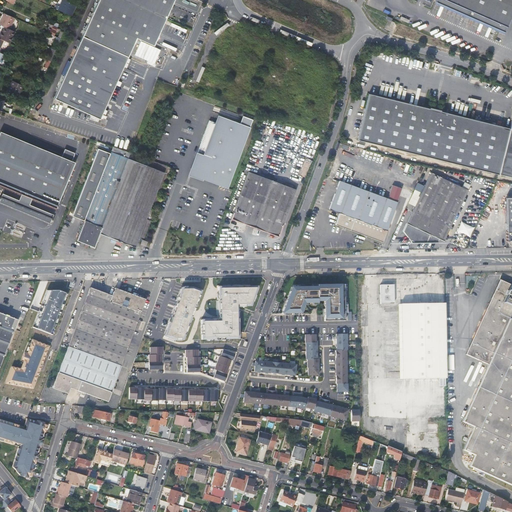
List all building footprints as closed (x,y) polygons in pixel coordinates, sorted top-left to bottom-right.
[(173,0),(98,0),(54,97),(100,118),(136,36),(154,44),(173,0)] [(511,9),(511,0),(433,0),(432,1),(501,31),(511,9)] [(13,17),(3,13),(0,18),(0,25),(4,27),(8,29),(13,17)] [(65,27),(70,16),(67,14),(62,26),(65,27)] [(47,33),(53,35),(56,28),(50,25),(48,28),(49,29),(47,33)] [(8,43),(13,31),(8,29),(4,27),(0,34),(0,39),(3,40),(8,43)] [(142,48),(142,49),(138,47),(134,56),(150,63),(154,54),(142,48)] [(50,61),(55,50),(51,48),(46,60),(50,61)] [(6,92),(17,97),(21,86),(12,81),(6,92)] [(506,128),(369,94),(358,140),(496,174),(506,128)] [(243,124),(219,115),(204,154),(199,169),(198,168),(195,174),(207,179),(220,184),(228,187),(254,119),(246,116),(243,124)] [(0,184),(21,193),(30,197),(56,208),(57,205),(57,204),(75,162),(72,160),(75,152),(65,148),(61,156),(0,130),(0,184)] [(110,156),(98,151),(73,213),(71,212),(69,217),(84,223),(77,243),(93,249),(98,235),(132,248),(149,204),(151,198),(157,201),(170,167),(162,164),(147,158),(145,162),(137,159),(135,163),(128,161),(129,157),(130,155),(113,149),(110,156)] [(199,169),(204,154),(201,153),(193,176),(206,181),(207,179),(195,174),(198,168),(199,169)] [(279,236),(296,189),(249,172),(232,219),(279,236)] [(443,242),(470,186),(464,183),(462,188),(431,173),(403,232),(412,242),(437,243),(439,239),(443,242)] [(382,242),(397,203),(340,181),(329,209),(340,213),(335,224),(382,242)] [(30,197),(21,193),(18,199),(2,192),(0,196),(0,201),(50,222),(54,214),(28,203),(30,197)] [(457,230),(470,236),(474,227),(461,221),(457,230)] [(511,486),(511,284),(503,280),(468,354),(490,364),(463,422),(469,425),(468,427),(472,429),(463,450),(474,455),(469,467),(511,486)] [(343,284),(317,284),(317,286),(318,299),(324,299),(324,315),(324,321),(345,320),(345,314),(348,314),(347,284),(343,284)] [(394,284),(380,284),(380,303),(394,303),(394,284)] [(258,288),(257,285),(248,285),(248,286),(244,286),(244,285),(241,285),(241,286),(237,286),(220,286),(220,285),(217,285),(217,291),(218,291),(219,320),(212,320),(212,319),(201,319),(202,339),(216,339),(225,339),(224,339),(239,338),(238,306),(245,306),(245,305),(245,306),(251,305),(258,288)] [(201,290),(192,286),(181,287),(180,291),(181,291),(180,294),(179,294),(178,297),(177,301),(176,300),(175,305),(175,306),(174,309),(173,309),(170,318),(171,318),(170,321),(169,321),(164,336),(174,340),(183,339),(185,334),(185,333),(186,330),(187,331),(188,327),(187,327),(188,323),(189,324),(191,319),(195,307),(196,305),(195,304),(196,301),(197,301),(198,298),(197,298),(199,295),(201,291),(201,290)] [(292,287),(282,313),(302,313),(305,303),(318,303),(318,299),(317,286),(292,287)] [(90,287),(67,346),(119,366),(144,299),(114,287),(111,295),(90,287)] [(34,324),(33,327),(37,329),(49,333),(50,330),(53,331),(63,305),(60,304),(64,293),(57,290),(52,290),(47,291),(46,294),(44,293),(42,300),(44,301),(40,311),(38,310),(33,324),(34,324)] [(446,385),(445,303),(398,303),(399,379),(440,378),(440,386),(446,385)] [(0,367),(18,319),(0,312),(0,367)] [(65,334),(68,320),(61,318),(58,332),(65,334)] [(315,334),(305,334),(305,342),(306,342),(315,342),(315,334)] [(347,334),(336,334),(336,342),(347,342),(347,334)] [(33,388),(49,346),(33,340),(32,340),(30,343),(27,353),(25,352),(24,352),(22,360),(24,361),(22,366),(21,369),(12,366),(6,383),(16,385),(33,388)] [(317,351),(317,342),(315,342),(306,342),(306,351),(317,351)] [(347,342),(336,342),(336,350),(346,350),(347,350),(347,342)] [(119,366),(67,346),(52,387),(67,393),(69,387),(106,401),(119,366)] [(162,355),(162,347),(149,347),(149,355),(160,355),(162,355)] [(231,361),(232,361),(235,354),(223,350),(220,357),(231,361)] [(336,350),(335,350),(335,359),(346,358),(346,350),(336,350)] [(317,351),(306,351),(306,359),(307,359),(317,359),(317,351)] [(216,363),(228,368),(231,361),(220,357),(219,356),(216,363)] [(346,358),(335,359),(335,367),(346,367),(346,358)] [(317,359),(307,359),(307,368),(308,368),(318,368),(318,359),(317,359)] [(262,372),(263,362),(255,361),(255,362),(253,362),(252,366),(255,366),(254,371),(262,372)] [(271,362),(263,361),(263,362),(262,372),(270,373),(271,362)] [(278,374),(279,363),(271,362),(270,373),(278,374)] [(216,371),(226,375),(228,368),(216,363),(214,370),(216,371)] [(288,363),(279,363),(278,374),(287,374),(288,363)] [(295,376),(296,364),(288,363),(287,374),(295,376)] [(346,367),(335,367),(336,375),(346,375),(346,367)] [(213,378),(224,382),(227,375),(226,375),(216,371),(213,378)] [(346,375),(336,375),(336,384),(337,384),(347,384),(346,375)] [(347,384),(337,384),(337,392),(347,392),(347,384)] [(253,403),(255,389),(251,388),(250,392),(244,391),(244,395),(241,394),(240,397),(244,397),(243,403),(253,403)] [(259,389),(255,389),(253,403),(262,404),(263,393),(259,393),(259,389)] [(267,394),(263,393),(262,404),(270,405),(272,390),(268,390),(267,394)] [(276,391),(272,390),(270,405),(279,406),(280,395),(275,395),(276,391)] [(284,395),(280,395),(279,406),(287,407),(288,396),(289,392),(284,391),(284,395)] [(293,396),(288,396),(287,407),(296,407),(297,393),(293,392),(293,396)] [(302,393),(297,393),(296,407),(304,409),(305,407),(307,399),(301,397),(302,393)] [(312,398),(308,397),(307,399),(305,407),(313,409),(315,401),(317,395),(313,394),(312,398)] [(320,402),(315,401),(313,409),(313,411),(321,413),(325,399),(321,398),(320,402)] [(329,400),(325,399),(321,413),(329,415),(332,405),(328,404),(329,400)] [(340,408),(332,405),(329,415),(329,416),(337,418),(340,408)] [(87,408),(80,407),(78,414),(84,416),(87,408)] [(348,410),(340,408),(337,418),(345,420),(348,410)] [(110,422),(111,415),(99,412),(94,411),(93,417),(101,419),(101,421),(105,422),(105,420),(110,422)] [(359,422),(359,411),(350,411),(350,422),(359,422)] [(161,419),(161,421),(151,419),(150,427),(151,428),(150,432),(158,434),(160,424),(165,426),(168,413),(164,412),(163,419),(161,419)] [(262,416),(240,414),(240,420),(242,420),(241,431),(255,432),(256,421),(258,422),(259,421),(261,421),(262,416)] [(175,423),(190,427),(191,422),(187,421),(188,418),(177,416),(175,423)] [(0,438),(19,444),(38,447),(40,447),(42,439),(41,438),(43,432),(45,432),(47,423),(37,420),(37,422),(26,419),(24,424),(0,417),(0,438)] [(211,422),(198,419),(195,429),(209,433),(211,422)] [(323,431),(324,426),(313,423),(310,432),(320,434),(321,431),(323,431)] [(271,435),(258,432),(255,443),(261,445),(262,444),(268,446),(271,435)] [(273,451),(275,444),(275,442),(277,436),(272,435),(268,449),(273,451)] [(373,441),(359,436),(357,446),(359,446),(360,446),(362,441),(368,444),(368,443),(373,444),(373,441)] [(246,455),(249,440),(239,437),(235,452),(246,455)] [(77,457),(81,444),(72,441),(67,455),(77,458),(77,457)] [(19,444),(13,466),(19,475),(30,478),(38,454),(36,454),(38,447),(19,444)] [(301,465),(306,448),(301,446),(300,448),(294,446),(290,461),(295,463),(296,461),(298,462),(297,464),(301,465)] [(386,451),(400,457),(401,453),(387,447),(386,451)] [(46,459),(48,450),(42,448),(41,451),(41,452),(40,458),(46,459)] [(110,461),(112,454),(97,450),(93,462),(99,464),(100,460),(110,463),(110,461)] [(125,465),(129,455),(114,450),(112,454),(110,461),(125,465)] [(282,453),(279,460),(288,463),(290,455),(288,454),(288,453),(282,452),(282,453)] [(402,456),(415,461),(416,459),(402,453),(401,454),(402,455),(402,456)] [(130,463),(142,466),(144,457),(132,454),(130,463)] [(149,454),(145,468),(147,468),(145,473),(151,475),(156,456),(149,454)] [(316,456),(314,464),(315,464),(313,471),(317,472),(320,473),(323,460),(318,459),(319,457),(316,456)] [(91,461),(77,457),(77,458),(76,462),(78,463),(78,465),(85,467),(86,465),(89,466),(91,461)] [(188,479),(191,469),(176,465),(173,474),(188,479)] [(327,474),(349,479),(351,472),(329,466),(327,474)] [(194,478),(203,481),(207,471),(197,468),(194,478)] [(353,479),(363,482),(366,471),(356,469),(353,479)] [(374,485),(377,486),(379,478),(373,476),(374,474),(375,471),(372,470),(371,473),(371,476),(368,475),(365,484),(374,486),(374,485)] [(73,472),(69,471),(66,483),(71,485),(79,487),(80,482),(85,483),(87,476),(75,473),(73,472)] [(388,492),(391,493),(396,473),(393,472),(390,481),(387,480),(385,489),(389,490),(388,492)] [(448,472),(446,484),(453,485),(455,473),(448,472)] [(224,477),(221,476),(218,475),(215,474),(211,487),(214,488),(214,486),(221,488),(224,477)] [(136,491),(142,493),(146,479),(138,476),(135,486),(137,486),(136,491)] [(245,485),(248,477),(244,476),(243,480),(233,478),(230,487),(241,490),(242,484),(243,484),(243,485),(245,485)] [(254,477),(248,476),(248,477),(245,485),(244,489),(244,492),(254,495),(256,488),(254,487),(255,484),(253,483),(254,477)] [(406,485),(407,481),(396,478),(394,488),(402,491),(403,488),(404,488),(405,485),(406,485)] [(416,491),(424,494),(427,483),(414,480),(411,492),(415,493),(416,491)] [(71,485),(61,482),(60,487),(59,490),(58,490),(56,494),(65,497),(67,497),(71,485)] [(430,489),(439,491),(440,487),(428,484),(425,494),(429,495),(430,489)] [(220,504),(222,498),(220,497),(220,499),(206,495),(206,493),(207,494),(209,488),(208,487),(208,486),(206,485),(202,499),(210,501),(213,502),(220,504)] [(114,491),(124,494),(126,488),(118,486),(117,490),(115,489),(114,491)] [(10,495),(4,487),(0,490),(0,496),(3,500),(0,502),(2,505),(8,501),(5,498),(10,495)] [(182,493),(171,489),(167,502),(169,503),(178,506),(182,493)] [(296,499),(298,493),(294,492),(293,493),(289,492),(289,491),(284,489),(280,500),(294,505),(296,499)] [(429,495),(428,497),(436,499),(436,498),(438,498),(439,491),(430,489),(429,495)] [(457,504),(461,506),(464,493),(448,489),(445,500),(457,503),(457,504)] [(140,499),(142,493),(136,491),(130,490),(129,495),(140,499)] [(478,510),(484,511),(487,501),(489,493),(484,490),(478,510)] [(477,504),(479,494),(468,491),(465,501),(477,504)] [(304,494),(299,492),(298,493),(296,499),(302,501),(304,494)] [(511,511),(511,509),(511,504),(489,493),(487,501),(493,503),(492,507),(502,510),(504,510),(511,511)] [(52,502),(51,506),(59,508),(63,509),(64,506),(63,505),(65,497),(56,494),(53,502),(52,502)] [(103,507),(104,503),(96,501),(97,496),(92,495),(90,504),(103,507)] [(138,506),(140,499),(129,495),(127,502),(134,504),(138,506)] [(10,504),(8,501),(2,505),(5,508),(6,507),(10,511),(12,511),(19,506),(15,500),(10,504)] [(133,508),(134,504),(127,502),(124,501),(120,511),(132,511),(133,511),(132,511),(133,508)] [(341,511),(345,511),(356,511),(357,509),(355,509),(355,505),(341,502),(340,508),(341,508),(341,511)] [(178,506),(169,503),(168,510),(166,509),(165,511),(177,511),(179,506),(178,506)]
